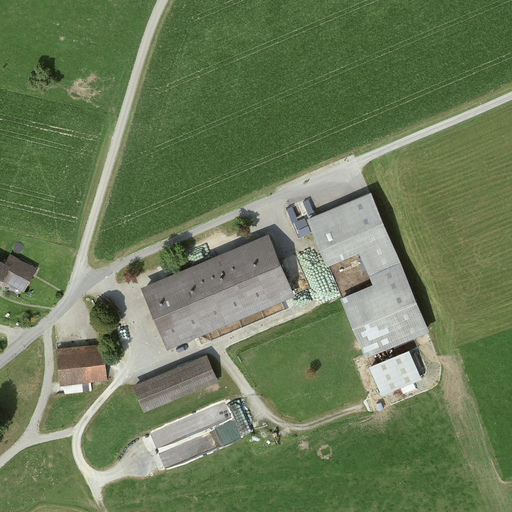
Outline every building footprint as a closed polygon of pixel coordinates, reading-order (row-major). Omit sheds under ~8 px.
[(427,330),(371,195),(310,220),(366,355),(427,330)] [(168,346),(291,294),(267,237),(145,289),(168,346)] [(0,280),(1,278),(25,290),(36,269),(12,257),(8,266),(0,261),(0,280)] [(62,383),(106,380),(103,346),(59,350),(62,383)] [(146,410),(216,381),(206,357),(136,386),(146,410)]
